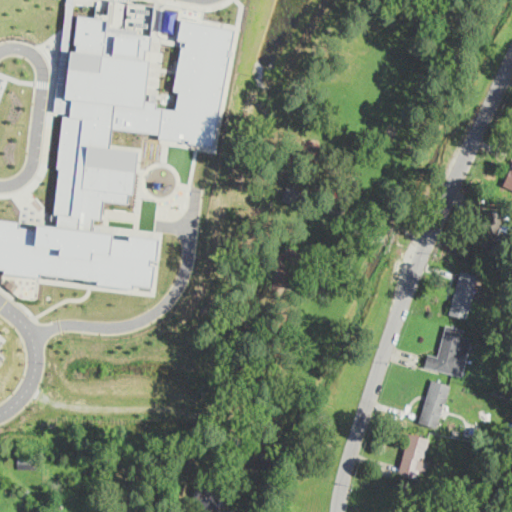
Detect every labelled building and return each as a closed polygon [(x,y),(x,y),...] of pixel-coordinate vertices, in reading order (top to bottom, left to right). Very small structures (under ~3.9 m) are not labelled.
[(180,17),(234,28),(213,145),(158,137),(159,132),(113,127),(111,144),(111,146),(138,149),(133,193),(129,192),(129,201),(104,199),(102,214),(101,218),(94,217),(93,226),(92,230),(57,226),(59,213),(53,212),(60,166),(57,166),(62,114),(70,115),(72,99),(64,98),(70,49),(74,49),(79,14),(109,18),(107,29),(152,34),(151,48),(146,48),(145,59),(149,59),(144,100),(148,100),(156,101),(156,105),(175,108),(179,90),(173,89),(176,69),(181,45),(186,46),(186,43),(186,40),(176,39),(180,17)] [(511,163),(503,186),(511,190),(511,163)] [(288,184),(299,190),(294,203),(280,199),(288,184)] [(490,248),(505,211),(483,203),(468,240),(490,248)] [(0,217),(0,267),(4,268),(3,272),(39,276),(39,271),(92,278),(96,279),(96,283),(132,287),(132,283),(151,285),(153,264),(148,263),(149,258),(156,258),(158,237),(137,235),(128,233),(127,239),(112,237),(113,232),(104,231),(92,230),(57,226),(36,224),(35,229),(18,226),(19,219),(0,217)] [(462,266),(449,313),(469,319),(483,274),(462,266)] [(424,366),(463,375),(471,340),(461,338),(463,328),(445,323),(438,355),(427,353),(424,366)] [(451,383),(432,377),(419,421),(438,426),(451,383)] [(398,473),(418,478),(428,436),(408,431),(398,473)] [(17,467),(37,468),(37,454),(18,454),(17,467)] [(218,511),(218,484),(195,484),(195,511),(218,511)]
